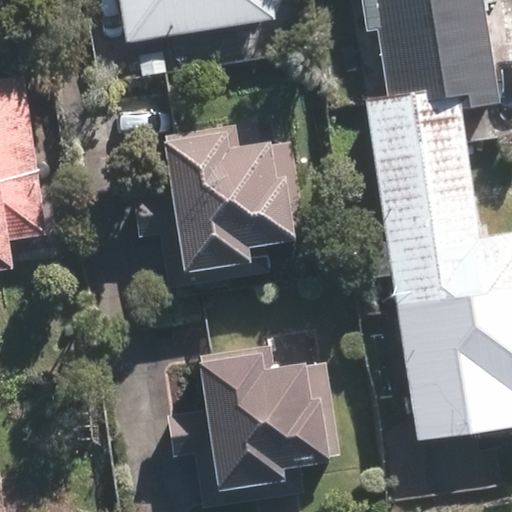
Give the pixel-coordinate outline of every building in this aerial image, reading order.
[(276,0),(122,0),(129,41),(279,16),(276,0)] [(378,0),(394,89),(363,94),(420,439),(511,423),(511,222),(483,227),(463,106),(504,99),(487,0),(378,0)] [(0,266),(11,265),(6,232),(51,226),(28,69),(0,73),(0,266)] [(157,135),(170,222),(178,281),(249,270),(245,242),(295,235),(285,169),(273,171),(268,136),(226,142),(223,126),(157,135)] [(325,334),(194,354),(202,408),(173,412),(180,450),(205,446),(214,504),(284,494),(279,465),(344,454),(325,334)] [(112,498),(114,511),(193,511),(190,487),(112,498)]
